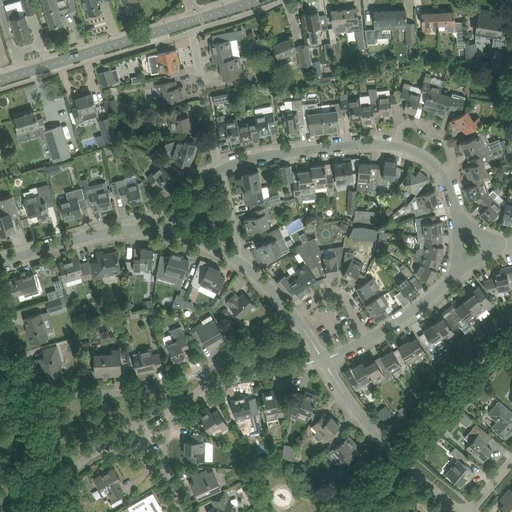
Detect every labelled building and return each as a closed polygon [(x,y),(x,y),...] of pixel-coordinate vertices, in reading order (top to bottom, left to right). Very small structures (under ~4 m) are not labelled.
[(21,0),(27,16),(36,12),(32,0),(21,0)] [(72,0),(65,0),(58,2),(57,0),(42,0),(51,26),(63,23),(60,12),(68,9),(68,11),(75,9),(72,0)] [(82,0),(85,9),(87,8),(89,15),(93,14),(94,16),(100,14),(99,12),(103,11),(102,9),(102,8),(101,3),(101,4),(100,3),(110,0),(82,0)] [(25,16),(20,17),(17,7),(6,11),(12,28),(14,28),(17,37),(31,33),(25,16)] [(351,8),(346,8),(346,9),(344,9),(346,31),(354,30),(359,49),(366,48),(363,20),(358,20),(357,8),(351,9),(351,8)] [(346,31),(344,9),(343,10),(343,9),(338,9),(338,10),(332,11),(333,25),(338,25),(339,32),(346,31)] [(306,14),(312,44),(318,43),(317,41),(318,41),(316,29),(321,28),(318,17),(318,12),(317,12),(316,10),(310,11),(310,13),(306,14)] [(409,44),(414,44),(416,44),(415,23),(407,23),(406,10),(389,11),(390,29),(406,28),(407,44),(409,44)] [(439,12),(438,12),(439,25),(447,24),(447,30),(456,29),(464,29),(464,22),(454,22),(454,11),(446,12),(446,10),(439,10),(439,12)] [(390,29),(389,11),(374,11),(375,24),(375,30),(365,30),(367,43),(376,43),(376,38),(391,37),(390,29)] [(439,25),(438,12),(423,13),(423,26),(424,31),(431,30),(431,25),(439,25)] [(503,19),(479,16),(476,32),(476,39),(481,40),(482,33),(494,35),(492,46),(506,48),(510,25),(502,23),(503,19)] [(233,58),(230,39),(243,37),(242,29),(222,33),(224,41),(210,43),(212,53),(210,53),(210,56),(212,56),(213,62),(217,61),(233,58)] [(464,29),(456,29),(457,43),(465,43),(464,29)] [(257,39),(259,52),(266,51),(264,38),(257,39)] [(309,44),(295,46),(292,38),(274,45),(276,50),(281,65),(293,60),(290,54),(298,51),(300,67),(312,65),(312,62),(309,44)] [(477,43),(465,44),(466,59),(464,59),(465,68),(480,67),(479,58),(478,58),(477,43)] [(176,50),(148,55),(148,56),(149,56),(153,73),(151,74),(180,69),(178,59),(180,59),(179,56),(178,56),(176,50)] [(239,57),(233,58),(217,61),(218,63),(220,63),(223,79),(243,75),(239,57)] [(319,61),(312,62),(312,65),(314,77),(322,75),(319,61)] [(99,73),(103,87),(121,81),(121,80),(115,82),(111,70),(99,73)] [(432,78),(426,76),(421,91),(427,92),(425,103),(424,107),(424,108),(435,111),(440,93),(442,87),(431,83),(432,78)] [(183,86),(177,87),(176,81),(156,84),(157,91),(163,90),(165,102),(185,98),(183,86)] [(265,83),(264,91),(273,92),(273,84),(265,83)] [(400,98),(401,98),(406,99),(403,109),(416,113),(421,94),(409,90),(411,85),(404,83),(400,98)] [(361,105),(362,118),(363,124),(375,123),(374,113),(380,113),(378,96),(377,89),(369,90),(371,104),(361,105)] [(213,94),(214,102),(231,101),(231,92),(213,94)] [(89,93),(88,93),(85,94),(85,95),(76,98),(78,106),(73,108),(77,122),(98,116),(91,94),(89,94),(89,93)] [(453,93),(452,96),(440,93),(435,111),(435,112),(447,115),(449,108),(461,112),(462,109),(466,97),(453,93)] [(361,105),(360,99),(348,100),(347,94),(340,95),(341,103),(342,110),(349,109),(350,120),(362,118),(361,105)] [(393,115),(391,104),(398,103),(397,94),(378,96),(380,113),(380,116),(393,115)] [(299,123),(304,123),(302,104),(302,99),(292,100),(293,111),(283,112),(285,131),(291,130),(291,134),(300,134),(299,123)] [(115,100),(110,101),(110,102),(112,111),(114,112),(118,111),(118,110),(116,100),(115,100)] [(343,117),(342,110),(341,103),(322,105),(326,133),(339,131),(338,118),(343,117)] [(317,106),(303,108),(304,123),(306,132),(311,131),(311,134),(312,134),(314,134),(326,133),(322,105),(317,106)] [(485,127),(479,117),(473,120),(467,110),(450,121),(457,132),(462,128),(465,134),(473,129),(474,131),(485,127)] [(15,117),(19,131),(28,128),(30,137),(41,134),(42,138),(46,137),(53,160),(52,160),(53,160),(70,155),(69,155),(61,126),(62,126),(61,125),(46,130),(42,118),(37,119),(35,111),(24,114),(23,112),(14,115),(15,117)] [(177,111),(167,113),(170,131),(193,127),(192,124),(190,125),(189,116),(178,117),(177,111)] [(275,121),(273,112),(255,115),(256,122),(258,131),(258,135),(270,133),(268,122),(275,121)] [(240,138),(238,125),(237,119),(225,121),(224,115),(217,116),(220,132),(226,130),(228,141),(230,140),(231,143),(240,142),(240,139),(240,138)] [(110,117),(99,120),(106,144),(117,141),(110,117)] [(253,142),(251,132),(258,130),(258,131),(256,122),(238,125),(240,138),(240,139),(240,142),(241,144),(253,142)] [(460,144),(459,145),(459,147),(460,149),(461,150),(462,152),(463,153),(465,152),(466,154),(475,151),(477,156),(480,155),(487,153),(493,151),(503,148),(500,139),(491,143),(491,144),(490,145),(485,147),(480,135),(474,138),(461,142),(462,143),(460,144)] [(182,162),(191,165),(192,162),(190,161),(193,152),(196,144),(182,139),(181,139),(182,139),(181,141),(176,139),(169,158),(177,160),(176,162),(183,165),(183,164),(182,164),(182,162)] [(104,148),(106,155),(113,154),(111,146),(104,148)] [(490,160),(489,157),(487,153),(480,155),(477,156),(468,160),(470,166),(464,168),(469,180),(473,178),(476,177),(488,172),(484,162),(490,160)] [(378,164),(377,178),(378,178),(378,184),(388,185),(388,178),(395,178),(397,159),(384,158),(384,168),(378,167),(378,164)] [(344,163),(335,164),(336,173),(337,181),(346,180),(346,183),(353,182),(355,182),(356,173),(352,173),(352,168),(351,162),(347,162),(346,159),(344,159),(344,163)] [(174,178),(180,172),(181,173),(182,172),(173,167),(164,160),(147,177),(153,184),(154,184),(158,180),(165,187),(167,186),(170,187),(176,180),(174,178)] [(358,173),(358,182),(370,183),(369,190),(371,190),(376,190),(377,184),(378,184),(378,178),(377,178),(378,164),(377,164),(377,166),(371,165),(371,164),(359,163),(358,173)] [(293,181),(292,175),(291,165),(281,166),(282,183),(293,181)] [(311,167),(311,170),(313,188),(314,188),(314,187),(327,185),(328,194),(330,195),(334,195),(332,174),(326,175),(325,165),(311,167)] [(313,188),(311,170),(298,172),(299,181),(293,182),(294,195),(300,194),(300,198),(302,200),(315,198),(314,191),(315,190),(314,188),(313,188)] [(416,194),(422,186),(429,178),(419,170),(415,175),(410,171),(399,184),(405,189),(407,186),(416,194)] [(238,192),(244,191),(261,188),(258,171),(242,174),(243,177),(235,179),(238,192)] [(490,179),(488,172),(476,177),(473,178),(475,184),(465,187),(469,199),(473,198),(480,204),(482,202),(482,201),(489,194),(487,192),(488,192),(484,181),(490,179)] [(138,181),(126,185),(125,179),(110,183),(114,196),(121,194),(122,196),(128,194),(131,204),(143,201),(140,189),(144,188),(143,182),(138,183),(138,181)] [(37,188),(39,194),(24,199),(29,218),(38,216),(40,224),(51,221),(46,202),(53,200),(49,184),(37,188)] [(108,188),(94,192),(93,190),(89,186),(83,187),(82,188),(84,198),(86,207),(87,207),(86,203),(91,202),(94,213),(113,208),(108,188)] [(59,201),(65,221),(83,216),(78,200),(84,198),(82,188),(66,192),(68,198),(59,201)] [(263,198),(261,188),(244,191),(245,197),(243,197),(244,202),(246,202),(246,204),(251,203),(252,210),(267,206),(281,202),(278,194),(263,198)] [(348,205),(348,206),(356,206),(357,190),(349,190),(348,205)] [(425,193),(416,196),(416,195),(409,204),(413,207),(413,209),(415,216),(416,216),(421,214),(430,211),(428,205),(439,201),(435,190),(425,193)] [(503,207),(494,199),(498,195),(493,190),(489,194),(482,201),(482,202),(487,206),(479,213),(489,222),(503,207)] [(0,207),(2,215),(0,215),(0,237),(8,235),(8,236),(11,235),(11,234),(16,233),(12,217),(20,215),(14,196),(0,199),(0,207)] [(511,205),(506,204),(501,223),(511,225),(511,205)] [(267,206),(252,210),(251,211),(252,217),(244,219),(248,232),(269,226),(267,219),(270,218),(267,206)] [(415,218),(416,225),(418,236),(425,236),(442,233),(444,233),(442,221),(436,222),(435,215),(415,218)] [(354,227),(348,238),(356,237),(362,226),(354,227)] [(265,244),(257,248),(263,260),(265,259),(278,253),(289,247),(279,227),(261,236),(262,238),(265,244)] [(442,246),(442,233),(425,236),(418,236),(417,242),(424,243),(423,248),(420,248),(416,250),(416,253),(422,254),(422,255),(439,258),(441,258),(444,246),(442,246)] [(317,264),(308,241),(296,248),(307,263),(297,270),(300,275),(307,286),(313,282),(317,287),(320,285),(319,281),(323,279),(317,264)] [(141,248),(141,249),(134,248),(133,271),(141,271),(141,268),(153,268),(153,247),(151,246),(151,247),(147,247),(147,248),(141,248)] [(319,247),(312,250),(317,264),(323,279),(328,277),(329,282),(333,281),(332,275),(339,273),(338,266),(341,265),(342,255),(343,246),(320,250),(319,247)] [(98,261),(91,262),(93,272),(94,279),(102,278),(101,276),(116,273),(121,272),(118,261),(116,251),(104,254),(103,252),(97,253),(98,261)] [(169,257),(161,255),(158,274),(175,280),(174,283),(181,285),(184,277),(186,278),(189,269),(186,268),(189,259),(183,258),(183,255),(171,251),(169,257)] [(359,272),(363,264),(352,258),(355,254),(352,252),(346,251),(344,262),(349,265),(343,275),(349,279),(346,284),(350,287),(352,285),(356,287),(368,281),(368,280),(365,275),(359,272)] [(280,257),(278,253),(265,259),(268,264),(280,257)] [(436,269),(439,258),(422,255),(422,254),(416,253),(415,253),(414,253),(412,257),(413,259),(415,260),(418,260),(421,261),(415,272),(431,281),(437,270),(436,269)] [(60,263),(66,282),(83,277),(84,281),(93,277),(89,264),(81,266),(78,257),(60,263)] [(200,259),(191,284),(199,287),(200,283),(217,292),(225,277),(219,274),(221,270),(212,266),(213,264),(210,263),(208,262),(207,263),(201,260),(201,259),(200,259)] [(416,278),(409,269),(407,266),(401,270),(406,276),(396,283),(401,290),(406,296),(408,298),(418,291),(411,282),(416,278)] [(508,280),(506,267),(501,268),(501,270),(494,271),(494,272),(493,272),(492,273),(493,277),(494,277),(495,277),(495,278),(484,280),(484,284),(492,293),(499,292),(499,290),(510,288),(508,280)] [(282,277),(276,282),(285,292),(292,300),(299,296),(301,298),(311,291),(307,286),(300,275),(297,270),(286,277),(285,274),(282,277)] [(17,277),(5,281),(10,297),(31,290),(33,294),(39,291),(39,289),(34,274),(17,280),(17,277)] [(378,297),(374,290),(379,288),(373,277),(368,280),(368,281),(356,287),(360,294),(354,297),(356,301),(360,299),(364,306),(366,304),(378,297)] [(59,279),(53,281),(58,297),(61,296),(64,295),(60,282),(59,279)] [(471,296),(465,300),(477,315),(486,308),(488,309),(494,305),(479,286),(473,291),(470,288),(466,291),(471,296)] [(224,300),(233,291),(229,287),(222,298),(224,300)] [(401,290),(396,294),(401,301),(406,296),(401,290)] [(235,293),(228,299),(226,302),(230,306),(230,307),(240,317),(254,303),(245,295),(241,299),(235,293)] [(178,294),(173,307),(181,307),(185,296),(178,294)] [(371,317),(375,323),(389,315),(384,307),(389,305),(383,294),(378,297),(366,304),(373,316),(371,317)] [(211,302),(216,306),(221,298),(216,295),(211,302)] [(49,312),(64,308),(61,296),(58,297),(45,301),(49,312)] [(467,323),(477,315),(465,300),(459,305),(455,300),(451,303),(454,306),(448,310),(459,325),(465,333),(472,328),(467,323)] [(459,325),(448,310),(442,314),(440,311),(436,314),(439,319),(434,323),(445,339),(454,332),(453,330),(459,325)] [(41,313),(34,315),(25,318),(29,333),(27,334),(30,343),(49,338),(41,313)] [(218,327),(215,321),(204,327),(202,324),(195,328),(195,327),(190,330),(199,345),(204,341),(206,345),(212,341),(215,346),(219,344),(217,342),(225,338),(222,334),(218,327)] [(425,332),(418,336),(430,355),(437,350),(439,353),(449,347),(444,339),(445,339),(434,323),(428,328),(424,322),(420,325),(425,332)] [(226,323),(218,327),(222,334),(230,330),(226,323)] [(187,358),(183,348),(189,345),(181,326),(170,330),(172,334),(170,335),(172,341),(167,343),(175,363),(187,358)] [(398,346),(399,348),(399,347),(406,359),(406,360),(408,363),(425,352),(416,338),(410,341),(405,334),(401,337),(404,342),(398,346)] [(399,347),(399,348),(393,351),(389,344),(384,347),(387,352),(381,356),(382,358),(382,357),(390,369),(389,370),(391,373),(402,366),(400,363),(406,360),(406,359),(399,347)] [(44,379),(60,374),(56,361),(61,359),(56,346),(42,350),(45,357),(35,359),(38,367),(40,367),(44,379)] [(141,361),(135,363),(137,373),(149,370),(149,372),(152,371),(152,369),(155,368),(156,370),(163,368),(160,359),(159,353),(153,355),(151,348),(139,351),(141,361)] [(121,374),(120,364),(120,350),(113,350),(113,355),(94,355),(95,375),(121,374)] [(366,358),(361,360),(362,362),(363,362),(372,378),(372,379),(374,382),(386,376),(384,373),(389,370),(390,369),(382,357),(382,358),(376,361),(375,359),(369,363),(366,358)] [(349,367),(343,371),(351,385),(358,381),(357,379),(359,378),(360,380),(362,384),(372,379),(372,378),(363,362),(362,362),(350,369),(349,367)] [(475,392),(486,402),(492,396),(481,386),(475,392)] [(275,390),(262,393),(268,420),(279,418),(279,416),(279,414),(280,414),(280,416),(286,415),(284,404),(282,395),(276,396),(275,390)] [(293,402),(289,412),(296,415),(295,417),(306,422),(309,415),(314,404),(317,396),(305,391),(303,396),(297,394),(293,402)] [(243,397),(232,400),(236,418),(237,420),(238,419),(238,421),(245,419),(244,418),(252,416),(255,431),(264,429),(260,414),(256,397),(249,399),(248,396),(243,397)] [(511,411),(505,406),(499,401),(488,414),(497,421),(492,427),(497,432),(505,439),(506,437),(507,438),(511,433),(510,432),(511,429),(511,421),(511,419),(511,411)] [(386,407),(378,413),(383,420),(391,414),(386,407)] [(198,415),(204,423),(210,432),(219,425),(223,431),(229,426),(217,409),(212,413),(209,408),(198,415)] [(326,438),(330,443),(341,432),(337,427),(341,424),(339,422),(338,423),(331,416),(329,417),(325,413),(312,425),(318,431),(316,434),(315,435),(315,437),(316,439),(317,440),(319,440),(320,440),(322,439),(324,438),(325,439),(326,438)] [(401,416),(396,420),(400,425),(405,421),(401,416)] [(492,437),(485,431),(476,423),(467,435),(464,437),(470,443),(466,447),(469,449),(476,456),(478,454),(484,460),(492,450),(486,444),(492,437)] [(203,441),(203,435),(190,434),(190,441),(183,441),(183,444),(185,444),(185,454),(187,454),(187,460),(205,461),(205,441),(203,441)] [(349,435),(333,448),(341,457),(336,462),(341,467),(357,454),(352,449),(357,445),(349,435)] [(464,464),(469,459),(455,447),(450,452),(458,459),(446,474),(461,486),(467,479),(468,481),(469,480),(468,479),(472,475),(472,476),(475,473),(464,464)] [(290,462),(295,452),(283,449),(282,457),(290,462)] [(113,500),(116,499),(122,495),(124,494),(117,482),(120,480),(113,467),(94,478),(101,491),(106,488),(113,500)] [(199,498),(208,494),(221,488),(214,470),(208,473),(206,470),(192,476),(195,482),(192,484),(199,498)] [(511,511),(511,488),(511,490),(509,488),(500,499),(505,503),(502,507),(505,510),(503,511),(511,511)] [(207,511),(236,511),(229,500),(224,492),(211,499),(216,507),(208,511),(207,511)] [(144,498),(128,507),(130,511),(145,511),(147,511),(163,511),(153,493),(144,498)] [(125,500),(122,495),(116,499),(113,500),(110,502),(113,507),(125,500)]
